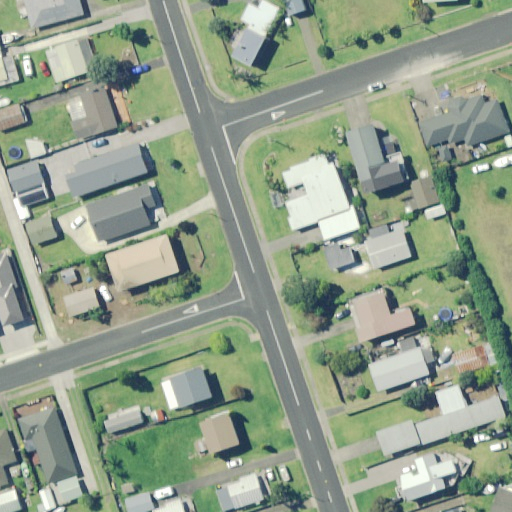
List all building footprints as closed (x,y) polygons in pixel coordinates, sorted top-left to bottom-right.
[(87,15),(82,0),(26,0),(33,28),(87,15)] [(230,47),(239,51),(236,57),(253,66),(281,8),(264,0),(262,0),(259,8),(251,5),(243,20),(252,25),(247,34),(239,30),(230,47)] [(306,10),(302,0),(285,0),(291,15),(306,10)] [(89,72),(78,41),(48,51),(59,82),(89,72)] [(0,86),(21,80),(13,56),(3,59),(1,53),(0,53),(0,86)] [(120,127),(107,90),(82,98),(84,104),(71,109),(82,140),(120,127)] [(485,103),(481,93),(466,99),(464,96),(447,102),(450,112),(418,123),(427,147),(448,139),(450,144),(464,139),(467,147),(510,132),(498,99),(485,103)] [(29,122),(23,104),(0,112),(0,127),(1,131),(29,122)] [(383,155),(375,127),(351,134),(366,184),(396,175),(389,153),(383,155)] [(47,154),(44,139),(29,142),(32,158),(47,154)] [(448,144),(438,148),(444,163),(454,158),(448,144)] [(31,157),(27,146),(5,153),(9,164),(31,157)] [(109,164),(105,155),(77,165),(79,171),(87,192),(123,181),(117,162),(109,164)] [(329,165),(326,156),(284,171),(290,188),(307,182),(311,195),(289,203),(293,216),(290,217),(295,230),(319,221),(326,240),(361,228),(353,206),(350,207),(334,163),(329,165)] [(20,191),(47,183),(40,161),(11,171),(17,192),(20,191)] [(439,202),(432,177),(408,183),(415,209),(439,202)] [(158,208),(151,185),(91,205),(103,244),(154,227),(149,211),(158,208)] [(446,214),(443,205),(424,211),(427,219),(446,214)] [(60,237),(53,216),(29,224),(36,245),(60,237)] [(412,256),(402,228),(366,240),(376,269),(412,256)] [(181,271),(169,235),(110,256),(122,291),(181,271)] [(346,255),(341,242),(332,246),(336,258),(346,255)] [(392,315),(383,289),(351,299),(365,341),(417,324),(412,309),(392,315)] [(399,340),(404,354),(372,365),(381,391),(429,374),(426,364),(434,361),(429,345),(424,331),(399,340)] [(493,342),(482,347),(493,375),(504,371),(493,342)] [(481,368),(475,348),(453,355),(459,375),(481,368)] [(214,398),(203,367),(162,382),(173,412),(214,398)] [(481,385),(461,392),(459,385),(436,393),(438,398),(420,405),(424,416),(381,431),(389,454),(422,443),(422,445),(505,417),(498,395),(486,399),(481,385)] [(145,423),(139,406),(105,417),(110,434),(145,423)] [(70,450),(56,408),(21,419),(27,441),(35,438),(50,486),(40,489),(47,509),(98,492),(83,446),(70,450)] [(241,445),(231,414),(206,421),(215,453),(241,445)] [(18,462),(8,429),(0,432),(0,488),(11,485),(5,466),(18,462)] [(178,458),(173,442),(161,445),(166,461),(178,458)] [(448,487),(445,475),(458,471),(454,459),(440,462),(436,454),(417,460),(421,470),(403,476),(411,500),(448,487)] [(264,500),(256,475),(242,479),(242,481),(219,488),(226,511),(264,500)] [(135,492),(134,483),(122,485),(123,494),(135,492)] [(511,511),(511,492),(504,489),(495,511),(511,511)] [(0,511),(14,511),(23,510),(17,491),(0,496),(0,511)] [(147,511),(154,510),(149,493),(128,499),(131,511),(147,511)] [(194,511),(190,497),(154,508),(155,511),(194,511)]
